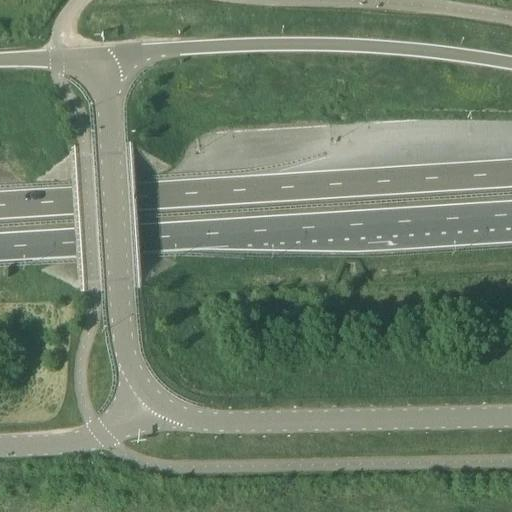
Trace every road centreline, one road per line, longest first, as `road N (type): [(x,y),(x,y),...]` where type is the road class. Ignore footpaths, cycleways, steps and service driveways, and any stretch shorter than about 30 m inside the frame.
road 1 (trunk): [(511,173),(0,205)]
road 2 (trunk): [(0,247),(511,215)]
road 3 (trunk): [(511,65),(373,47),(264,44),(105,57)]
road 4 (tertiary): [(511,418),(210,423),(188,420),(149,396)]
road 5 (tertiary): [(149,396),(122,340),(105,57)]
road 6 (tertiary): [(0,447),(80,442),(149,396)]
